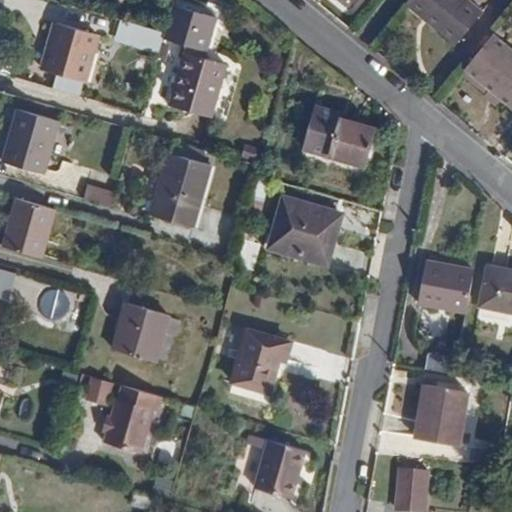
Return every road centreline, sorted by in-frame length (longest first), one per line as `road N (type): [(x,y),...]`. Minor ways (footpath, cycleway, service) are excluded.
road 1 (residential): [(428,122),(349,511)]
road 2 (residential): [(280,0),(428,122)]
